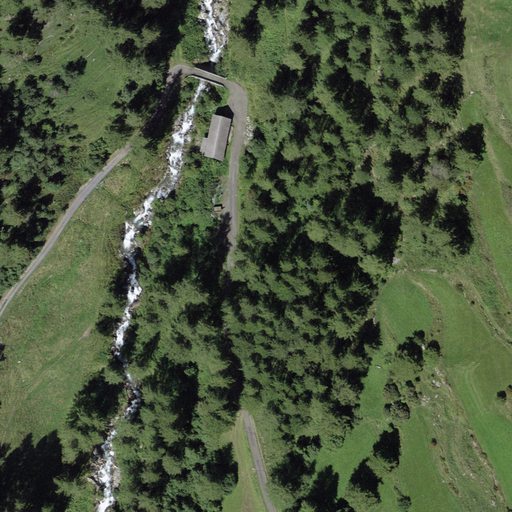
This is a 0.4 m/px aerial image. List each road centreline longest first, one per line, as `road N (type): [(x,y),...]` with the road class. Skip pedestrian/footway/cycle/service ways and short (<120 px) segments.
road 1 (track): [(230,330),(238,102),(231,85),(182,68),(152,124),(92,182),(0,311)]
road 2 (track): [(274,511),(230,330)]
